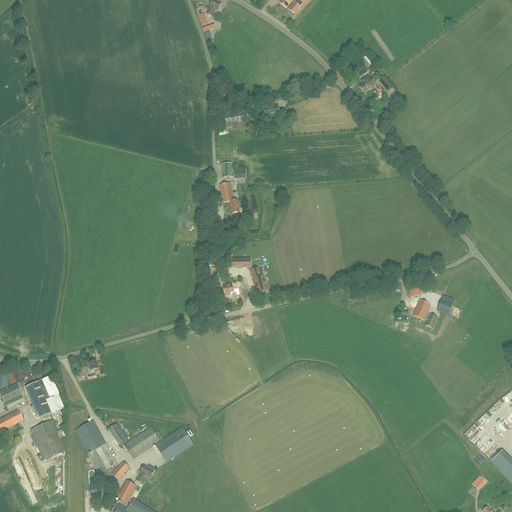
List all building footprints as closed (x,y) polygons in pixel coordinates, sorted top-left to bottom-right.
[(221,4),(213,0),(206,14),(212,17),(215,10),(217,11),(221,4)] [(307,0),(295,0),(294,3),(288,9),(294,14),(300,8),(297,5),(300,1),(303,4),(307,0)] [(204,15),(198,17),(202,26),(207,24),(204,15)] [(368,67),(372,63),(365,56),(361,59),(368,67)] [(364,85),(360,87),(364,93),(367,91),(368,91),(375,86),(370,79),(369,79),(368,77),(361,81),(364,85)] [(383,77),(379,80),(385,88),(389,85),(383,77)] [(398,94),(393,98),(397,103),(402,98),(398,94)] [(278,105),(264,107),(265,119),(280,116),(278,105)] [(220,118),(221,124),(250,117),(249,112),(220,118)] [(222,165),(223,178),(233,178),(232,164),(222,165)] [(246,170),(233,170),(234,179),(246,178),(246,170)] [(204,191),(208,175),(201,173),(196,189),(204,191)] [(230,184),(219,186),(222,203),(230,202),(232,214),(239,213),(239,212),(242,211),(241,208),(239,209),(237,201),(234,201),(230,184)] [(258,292),(267,289),(265,283),(263,277),(261,278),(258,270),(258,269),(252,271),(258,292)] [(232,285),(223,286),(224,291),(224,295),(225,295),(225,296),(232,295),(236,295),(239,294),(239,288),(238,288),(233,289),(232,286),(232,285)] [(409,286),(410,298),(421,297),(420,285),(409,286)] [(437,311),(449,315),(454,301),(443,297),(437,311)] [(420,301),(413,316),(424,321),(424,320),(427,321),(425,326),(432,329),(437,318),(430,315),(429,318),(426,317),(431,305),(420,301)] [(229,330),(245,326),(243,319),(227,323),(229,330)] [(89,363),(91,371),(94,370),(94,372),(100,370),(101,375),(105,374),(103,367),(101,362),(96,364),(96,361),(89,363)] [(0,374),(0,376),(0,389),(1,389),(7,386),(9,375),(0,374)] [(64,409),(58,396),(59,395),(51,377),(42,380),(38,382),(45,401),(51,415),(64,409)] [(51,415),(37,382),(25,388),(38,420),(51,415)] [(0,391),(0,394),(7,410),(24,402),(16,384),(0,391)] [(17,410),(0,419),(0,432),(23,421),(17,410)] [(53,424),(55,424),(54,420),(32,429),(30,430),(43,461),(65,452),(60,439),(62,438),(65,436),(63,431),(61,432),(60,430),(57,432),(53,424)] [(75,431),(87,453),(103,483),(112,479),(107,469),(117,464),(105,443),(93,421),(75,431)] [(117,424),(109,429),(120,447),(129,441),(117,424)] [(14,432),(16,437),(25,433),(22,428),(14,432)] [(133,460),(155,445),(166,463),(193,445),(182,428),(162,441),(157,433),(155,434),(151,428),(124,445),(133,460)] [(497,439),(493,435),(480,448),(483,451),(488,445),(490,447),(497,439)] [(490,461),(511,485),(511,461),(501,451),(490,461)] [(123,462),(112,475),(118,480),(129,468),(123,462)] [(144,466),(140,473),(141,473),(147,477),(150,478),(154,472),(144,466)] [(122,502),(115,511),(153,511),(137,502),(133,499),(128,508),(126,507),(140,483),(143,484),(147,477),(141,473),(136,481),(137,481),(134,485),(126,481),(116,498),(122,502)] [(472,484),(478,490),(485,483),(479,476),(472,484)]
